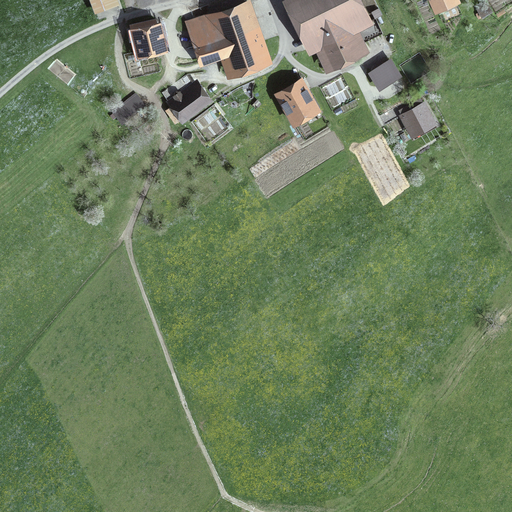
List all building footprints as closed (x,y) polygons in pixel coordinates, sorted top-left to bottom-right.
[(116,0),(92,0),(96,9),(117,1),(116,0)] [(265,60),(244,0),(225,0),(209,5),(212,12),(186,21),(194,46),(198,45),(203,59),(226,51),(232,71),(265,60)] [(351,30),(355,28),(369,21),(358,0),(294,0),(288,3),(311,49),(322,44),(331,64),(360,50),(351,30)] [(156,18),(130,23),(132,31),(138,30),(142,52),(162,48),(156,18)] [(375,18),(369,21),(355,28),(362,41),(382,31),(375,18)] [(398,74),(391,61),(371,73),(379,85),(398,74)] [(174,120),(208,94),(200,84),(197,86),(187,73),(163,92),(172,105),(166,110),(174,120)] [(292,120),(315,107),(300,81),(277,94),(292,120)] [(136,88),(113,108),(123,120),(146,100),(136,88)] [(413,134),(434,122),(424,103),(402,115),(413,134)]
